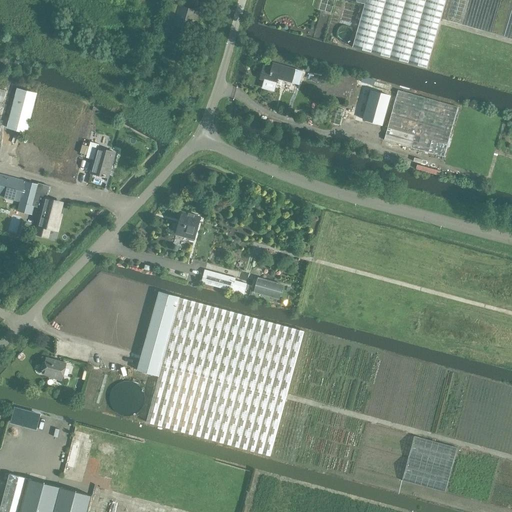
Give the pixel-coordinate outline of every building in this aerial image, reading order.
[(351,0),(364,4),(352,47),(427,68),(445,0),(351,0)] [(175,26),(192,31),(198,12),(178,6),(175,18),(169,16),(164,31),(172,34),(175,26)] [(264,66),(260,79),(265,80),(262,88),(274,91),(276,84),(277,82),(276,82),(277,78),(291,82),(295,69),(273,63),(272,68),(264,66)] [(7,128),(26,133),(36,94),(17,89),(7,128)] [(371,90),(362,119),(382,125),(390,96),(371,90)] [(446,144),(447,144),(458,107),(398,90),(384,140),(444,156),(446,146),(446,144)] [(114,152),(97,147),(98,144),(90,142),(86,156),(94,158),(90,172),(107,177),(114,152)] [(0,196),(20,202),(25,182),(0,175),(0,196)] [(57,220),(61,203),(45,199),(46,196),(36,193),(38,185),(25,182),(20,202),(17,211),(30,214),(32,206),(42,209),(36,233),(47,236),(49,228),(57,230),(58,223),(57,220)] [(176,235),(193,239),(199,217),(182,212),(176,235)] [(201,283),(232,291),(235,280),(235,278),(205,270),(201,283)] [(250,296),(285,306),(290,287),(255,278),(250,296)] [(232,291),(244,295),(247,284),(235,280),(232,291)] [(159,376),(146,422),(269,456),(303,332),(158,292),(137,369),(159,376)] [(61,380),(66,363),(46,358),(42,373),(50,375),(49,377),(61,380)] [(144,398),(144,395),(143,392),(141,389),(140,387),(138,385),(136,383),(133,382),(130,380),(128,380),(125,380),(123,380),(120,381),(117,382),(114,384),(112,386),(110,388),(109,391),(108,394),(108,397),(108,400),(109,403),(110,406),(112,409),(115,411),(117,413),(120,414),(123,415),(127,415),(130,415),(133,414),(136,412),(139,410),(140,407),(142,404),(143,402),(144,398)] [(12,419),(29,424),(32,414),(14,410),(12,419)] [(361,469),(404,477),(414,433),(370,424),(361,469)] [(76,458),(80,442),(74,441),(70,457),(76,458)] [(19,511),(28,479),(9,474),(0,507),(0,511),(19,511)] [(86,511),(91,496),(28,479),(19,511),(86,511)]
